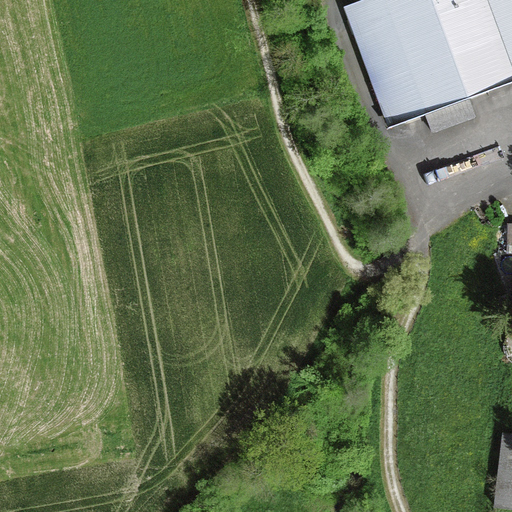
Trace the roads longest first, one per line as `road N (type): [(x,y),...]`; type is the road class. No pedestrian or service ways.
road 1 (track): [(247,0),(277,116),(337,247),(351,263),(373,269)]
road 2 (track): [(403,511),(388,460),(393,357),(422,287),(417,242)]
